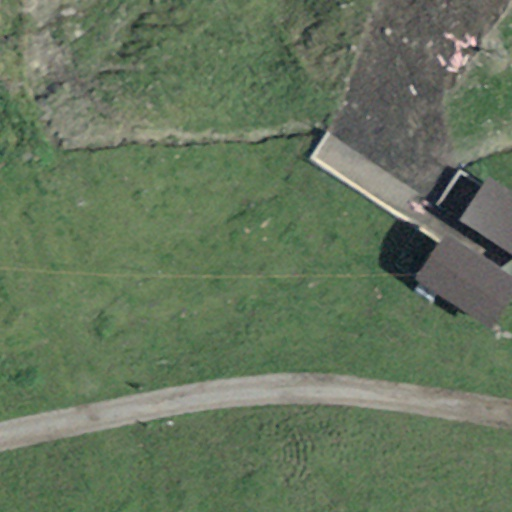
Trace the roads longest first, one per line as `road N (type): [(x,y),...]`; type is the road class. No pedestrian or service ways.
road 1 (unclassified): [(0,438),(244,389),(352,390),(511,416)]
road 2 (track): [(0,195),(96,416)]
